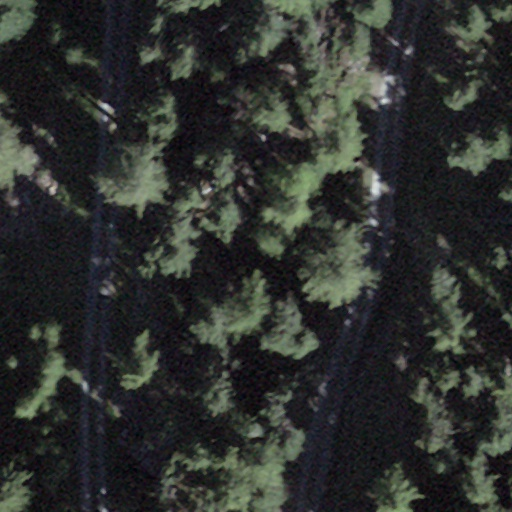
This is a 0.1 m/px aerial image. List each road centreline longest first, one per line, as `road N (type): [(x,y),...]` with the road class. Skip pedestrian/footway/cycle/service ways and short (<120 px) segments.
road 1 (track): [(359,511),(409,268),(424,38),(441,0)]
road 2 (track): [(147,0),(86,326),(78,511)]
